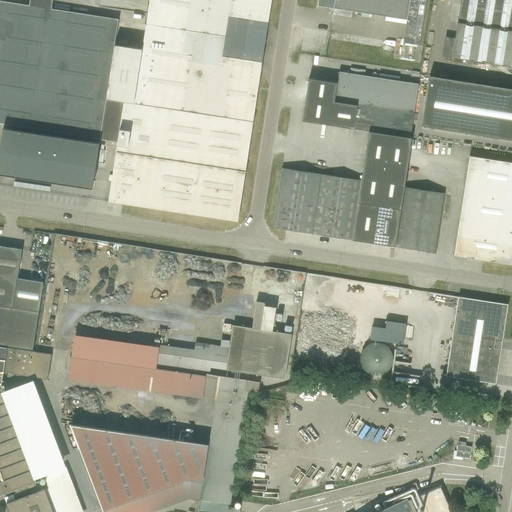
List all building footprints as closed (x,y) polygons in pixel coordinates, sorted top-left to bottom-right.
[(108,202),(238,221),(271,0),(149,0),(142,49),(114,45),(118,19),(52,9),(52,0),(30,0),(30,6),(0,1),(0,123),(42,130),(41,134),(3,128),(0,149),(0,174),(92,188),(99,143),(48,135),(49,131),(118,142),(108,202)] [(403,43),(419,46),(426,0),(318,0),(317,6),(330,8),(329,12),(333,13),(333,14),(351,17),(352,11),(407,20),(403,43)] [(511,0),(460,0),(452,58),(511,67),(511,0)] [(410,137),(418,84),(339,72),(337,83),(309,78),(302,121),(369,131),(410,137)] [(511,88),(430,76),(422,126),(511,139),(511,88)] [(410,137),(369,131),(361,180),(352,240),(395,247),(404,187),(412,138),(410,137)] [(454,256),(511,264),(511,162),(469,156),(454,256)] [(273,228),(352,240),(361,180),(282,168),(273,228)] [(395,247),(435,253),(444,193),(404,187),(395,247)] [(0,344),(33,349),(43,282),(17,278),(21,259),(22,249),(0,245),(0,344)] [(446,376),(496,384),(508,304),(458,297),(446,376)] [(369,326),(368,341),(403,342),(404,322),(385,321),(385,327),(369,326)] [(291,334),(233,325),(226,369),(285,378),(291,334)] [(359,369),(385,376),(393,345),(367,338),(359,369)] [(0,495),(14,490),(18,499),(6,503),(9,511),(53,511),(45,488),(38,491),(35,482),(36,482),(1,389),(1,386),(3,372),(47,379),(51,354),(35,352),(0,346),(0,495)] [(450,409),(449,420),(467,422),(469,411),(450,409)] [(209,444),(71,424),(104,511),(152,511),(189,498),(231,504),(239,448),(209,444)] [(456,457),(469,459),(471,447),(457,445),(456,457)] [(407,499),(376,511),(451,511),(440,486),(408,500),(407,499)]
